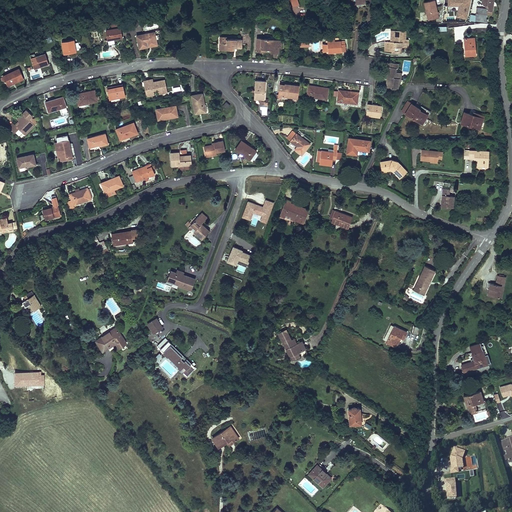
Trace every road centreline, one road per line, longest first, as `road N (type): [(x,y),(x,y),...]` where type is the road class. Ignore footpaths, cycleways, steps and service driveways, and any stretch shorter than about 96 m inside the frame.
road 1 (residential): [(0,276),(39,231),(94,219),(180,181),(269,171)]
road 2 (residential): [(21,198),(134,148),(251,117)]
road 3 (residential): [(215,64),(100,69),(0,104)]
road 4 (tertiary): [(488,239),(435,333),(430,439)]
road 5 (tertiary): [(506,0),(499,46),(511,157)]
road 6 (residential): [(215,64),(368,73)]
road 7 (residential): [(360,186),(488,239)]
